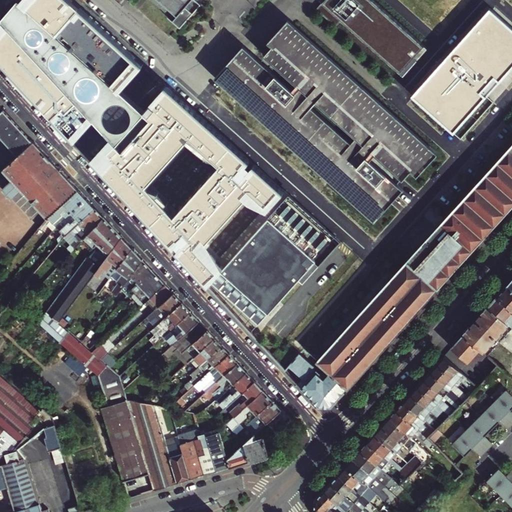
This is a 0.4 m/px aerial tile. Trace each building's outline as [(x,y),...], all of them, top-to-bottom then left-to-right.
[(76,0),(25,0),(0,29),(0,59),(73,142),(98,116),(125,88),(149,62),(76,0)] [(159,0),(177,16),(173,22),(178,27),(180,28),(201,5),(195,0),(159,0)] [(317,0),(312,6),(335,26),(341,19),(402,74),(426,48),(372,0),(317,0)] [(511,67),(511,23),(493,7),(413,96),(454,132),(491,91),(511,67)] [(401,189),(436,154),(288,19),(268,41),(272,45),(258,61),(241,46),(221,69),(213,77),(373,221),(381,211),(401,189)] [(130,147),(122,140),(99,165),(213,280),(227,263),(210,245),(256,191),(270,206),(287,188),(170,84),(148,109),(156,116),(130,147)] [(125,88),(98,116),(122,140),(130,147),(156,116),(148,109),(125,88)] [(0,134),(19,156),(34,141),(0,104),(0,134)] [(79,190),(34,141),(19,156),(4,170),(13,180),(3,189),(10,196),(12,198),(22,189),(48,218),(79,190)] [(511,147),(451,216),(400,273),(391,284),(321,362),(323,364),(349,388),(418,311),(511,206),(511,147)] [(57,227),(65,220),(87,199),(79,190),(48,218),(57,227)] [(213,280),(261,323),(300,279),(304,283),(343,240),(291,193),(227,263),(213,280)] [(64,237),(96,208),(87,199),(65,220),(68,224),(59,231),(62,234),(53,245),(56,247),(64,237)] [(72,250),(88,232),(104,217),(96,208),(64,237),(72,245),(69,247),(72,250)] [(60,322),(94,276),(107,259),(123,237),(104,217),(88,232),(97,243),(47,312),(60,322)] [(112,265),(118,269),(133,248),(123,237),(107,259),(94,276),(99,279),(105,271),(107,272),(112,265)] [(124,287),(126,284),(144,260),(133,248),(118,269),(112,277),(119,282),(112,291),(118,295),(124,287)] [(133,291),(153,270),(144,260),(126,284),(130,288),(133,291)] [(144,304),(166,284),(153,270),(133,291),(144,304)] [(166,284),(144,304),(153,313),(174,293),(166,284)] [(511,289),(507,285),(497,296),(511,308),(511,289)] [(39,323),(47,312),(31,298),(20,289),(12,299),(39,323)] [(155,317),(161,322),(183,302),(174,293),(153,313),(146,319),(147,321),(150,319),(151,320),(155,317)] [(511,308),(497,296),(489,306),(508,323),(511,325),(511,308)] [(165,335),(172,329),(191,312),(183,302),(161,322),(164,326),(150,339),(155,345),(165,335)] [(508,323),(489,306),(484,312),(503,328),(508,323)] [(94,353),(71,332),(66,327),(60,322),(47,312),(39,323),(99,375),(108,365),(102,360),(94,353)] [(165,353),(180,338),(200,321),(191,312),(172,329),(175,333),(168,339),(170,341),(162,350),(165,353)] [(481,348),(484,350),(503,328),(484,312),(464,333),(481,348)] [(180,338),(189,348),(209,330),(200,321),(180,338)] [(165,335),(168,339),(175,333),(172,329),(165,335)] [(191,361),(203,349),(215,338),(209,330),(189,348),(182,354),(186,359),(178,367),(181,370),(191,361)] [(452,346),(469,361),(481,348),(464,333),(452,346)] [(191,361),(198,368),(212,355),(222,345),(215,338),(203,349),(191,361)] [(108,339),(94,353),(102,360),(108,354),(116,346),(108,339)] [(190,390),(197,384),(218,365),(230,353),(222,345),(212,355),(198,368),(190,375),(194,379),(186,386),(190,390)] [(200,388),(209,380),(215,375),(216,371),(220,367),(226,374),(238,362),(230,353),(218,365),(197,384),(200,388)] [(339,399),(349,388),(323,364),(317,370),(315,369),(315,365),(301,353),(296,359),(312,374),(339,399)] [(472,385),(474,383),(461,371),(444,356),(437,363),(457,382),(460,379),(462,381),(470,389),(471,390),(474,387),(472,385)] [(332,407),(339,399),(312,374),(296,359),(288,367),(302,379),(306,379),(308,381),(302,387),(320,406),(332,407)] [(226,391),(228,390),(240,378),(247,372),(238,362),(226,374),(220,380),(209,389),(201,397),(204,401),(209,397),(211,398),(215,394),(223,387),(226,391)] [(467,394),(466,393),(457,386),(455,384),(457,382),(437,363),(431,371),(460,397),(462,395),(464,396),(467,394)] [(150,473),(147,463),(140,439),(132,413),(128,401),(125,390),(120,376),(108,365),(99,375),(108,406),(102,408),(125,481),(150,473)] [(220,380),(226,374),(220,367),(216,371),(215,375),(220,380)] [(302,380),(302,379),(288,367),(285,370),(298,384),(302,380)] [(61,447),(52,417),(46,412),(0,371),(0,465),(1,465),(26,458),(21,450),(37,432),(45,428),(47,436),(45,437),(49,451),(52,450),(61,447)] [(457,400),(460,397),(431,371),(424,378),(444,397),(447,394),(448,396),(456,403),(457,404),(459,401),(457,400)] [(215,418),(240,395),(255,381),(247,372),(240,378),(228,390),(234,397),(223,406),(214,414),(208,408),(200,415),(215,418)] [(444,401),(442,399),(444,397),(424,378),(418,385),(446,411),(448,409),(450,410),(452,408),(451,407),(444,401)] [(248,405),(254,400),(264,390),(255,381),(240,395),(248,405)] [(468,391),(472,394),(479,387),(474,383),(472,385),(474,387),(471,390),(470,389),(468,391)] [(443,413),(446,411),(418,385),(411,393),(431,411),(433,409),(435,410),(442,417),(443,418),(445,415),(443,413)] [(215,394),(218,398),(226,391),(223,387),(215,394)] [(511,393),(507,388),(452,442),(465,454),(511,407),(511,393)] [(217,400),(223,406),(234,397),(228,390),(226,391),(218,398),(217,400)] [(252,409),(258,415),(273,400),(264,390),(254,400),(248,405),(237,415),(228,424),(233,430),(247,417),(247,413),(252,409)] [(460,397),(465,401),(472,394),(468,391),(466,393),(467,394),(464,396),(462,395),(460,397)] [(429,414),(431,411),(411,393),(404,400),(426,420),(431,425),(432,425),(434,423),(436,424),(438,422),(437,421),(431,415),(429,414)] [(454,405),(457,408),(465,401),(460,397),(457,400),(459,401),(457,404),(456,403),(454,405)] [(170,409),(175,410),(185,401),(182,398),(170,409)] [(255,434),(269,422),(282,410),(273,400),(258,415),(250,423),(253,426),(249,431),(254,436),(255,434)] [(419,428),(426,420),(404,400),(397,409),(419,428)] [(172,447),(168,449),(161,424),(157,412),(161,411),(159,407),(128,401),(132,413),(140,439),(147,463),(150,473),(155,490),(191,479),(190,474),(183,451),(181,445),(176,446),(175,442),(171,443),(172,447)] [(446,411),(450,415),(457,408),(454,405),(451,407),(452,408),(450,410),(448,409),(446,411)] [(419,435),(422,431),(419,428),(397,409),(389,417),(412,436),(413,437),(417,433),(419,435)] [(269,422),(277,430),(289,418),(282,410),(269,422)] [(439,419),(443,422),(450,415),(446,411),(443,413),(445,415),(443,418),(442,417),(439,419)] [(382,425),(404,445),(412,436),(389,417),(382,425)] [(432,425),(436,429),(443,422),(439,419),(437,421),(438,422),(436,424),(434,423),(432,425)] [(422,431),(424,433),(431,425),(426,420),(419,428),(422,431)] [(397,452),(404,445),(382,425),(375,433),(382,439),(397,452)] [(424,433),(428,437),(436,429),(432,425),(431,425),(424,433)] [(428,443),(431,439),(428,437),(424,433),(422,431),(419,435),(428,443)] [(205,475),(231,467),(228,459),(224,446),(220,433),(200,439),(205,454),(206,456),(199,458),(202,466),(205,475)] [(390,461),(397,452),(382,439),(375,433),(368,441),(390,461)] [(251,461),(270,455),(264,435),(261,436),(262,439),(257,440),(255,434),(254,436),(245,443),(251,461)] [(202,466),(199,458),(206,456),(205,454),(200,439),(181,445),(183,451),(190,474),(191,479),(205,475),(202,466)] [(431,454),(439,447),(437,445),(431,439),(428,443),(423,447),(431,454)] [(383,469),(390,461),(368,441),(361,449),(383,469)] [(231,467),(251,461),(245,443),(228,459),(231,467)] [(56,464),(66,462),(61,447),(52,450),(56,464)] [(423,462),(431,454),(423,447),(416,455),(423,462)] [(375,477),(383,469),(361,449),(353,457),(375,477)] [(408,462),(416,469),(423,462),(416,455),(408,462)] [(375,485),(371,482),(375,477),(353,457),(346,465),(372,488),(375,485)] [(15,511),(42,511),(26,458),(1,465),(15,511)] [(400,470),(408,477),(416,469),(408,462),(400,470)] [(0,511),(10,511),(15,511),(1,465),(0,465),(0,511)] [(377,493),(372,488),(346,465),(339,473),(362,494),(365,491),(373,498),(378,494),(377,493)] [(486,477),(511,504),(511,478),(498,465),(486,477)] [(400,485),(408,477),(400,470),(392,477),(400,485)] [(371,511),(372,511),(377,508),(362,494),(339,473),(331,482),(341,490),(355,503),(358,499),(369,509),(371,511)] [(384,485),(393,492),(400,485),(392,477),(384,485)] [(361,511),(363,510),(355,503),(341,490),(331,482),(324,490),(345,509),(347,511),(350,508),(355,511),(361,511)] [(384,500),(393,492),(384,485),(377,493),(378,494),(384,500)] [(315,511),(314,511),(342,511),(345,509),(324,490),(315,499),(315,511)]
